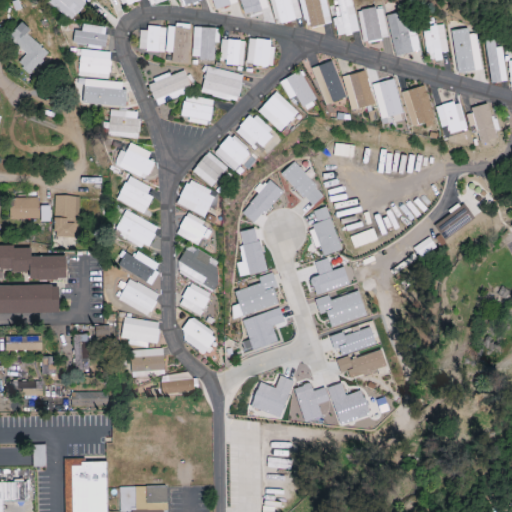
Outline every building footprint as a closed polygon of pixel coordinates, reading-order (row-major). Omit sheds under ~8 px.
[(73,20),(84,0),(46,0),(44,4),(73,20)] [(211,0),(215,11),(237,3),(235,0),(211,0)] [(238,0),(243,16),(268,9),(265,0),(238,0)] [(269,0),(276,26),(300,19),(295,0),(269,0)] [(298,0),(305,29),(330,23),(325,0),(298,0)] [(358,32),(351,0),(335,0),(339,18),(333,19),(336,37),(358,32)] [(361,42),(385,40),(383,8),(358,11),(361,42)] [(386,16),(395,57),(419,51),(416,36),(408,37),(403,13),(386,16)] [(29,74),(47,53),(26,34),(30,30),(21,22),(7,38),(26,54),(18,63),(29,74)] [(81,32),(73,31),(72,46),(105,49),(106,27),(82,25),(81,32)] [(187,63),(188,27),(166,26),(166,53),(171,53),(171,63),(187,63)] [(441,58),(441,53),(447,52),(444,26),(423,28),(426,60),(441,58)] [(163,52),(165,28),(139,27),(138,51),(163,52)] [(215,60),(215,28),(193,28),(192,59),(215,60)] [(476,34),(468,35),(468,29),(451,31),(456,74),(480,71),(476,34)] [(273,40),(247,39),(246,65),(271,66),(273,40)] [(221,65),(242,66),(243,40),(222,40),(221,65)] [(494,48),(493,40),(485,41),(489,84),(505,82),(502,48),(494,48)] [(110,52),(79,51),(79,73),(109,74),(110,52)] [(311,69),(324,105),(345,98),(332,61),(311,69)] [(201,95),(237,101),(242,74),(205,68),(201,95)] [(341,77),(350,111),(374,104),(364,70),(341,77)] [(147,82),(155,105),(191,91),(184,71),(170,76),(169,74),(147,82)] [(287,100),(297,96),(303,111),(315,105),(301,72),(279,82),(287,100)] [(125,82),(83,80),(82,105),(124,107),(125,82)] [(387,111),(388,117),(401,113),(391,80),(371,86),(380,113),(387,111)] [(400,92),(411,129),(435,122),(424,85),(400,92)] [(280,132),(297,112),(275,92),(257,113),(280,132)] [(180,116),(188,117),(187,123),(208,126),(212,101),(184,96),(180,116)] [(460,102),(435,106),(439,128),(446,127),(447,133),(465,131),(460,102)] [(464,111),(468,128),(475,126),(479,144),(496,139),(487,105),(464,111)] [(138,137),(138,111),(109,111),(108,136),(138,137)] [(260,147),(272,133),(250,113),(234,132),(251,147),(255,143),(260,147)] [(245,161),(246,162),(251,156),(229,135),(213,153),(234,172),(245,161)] [(147,160),(150,153),(129,143),(125,153),(120,151),(113,166),(145,180),(153,162),(147,160)] [(191,174),(213,187),(226,166),(205,153),(191,174)] [(324,196),(293,162),(281,174),(311,207),(324,196)] [(152,197),(146,194),(149,187),(127,177),(116,201),(144,214),(152,197)] [(240,212),(253,224),(282,193),(270,181),(240,212)] [(176,205),(204,217),(214,193),(186,182),(176,205)] [(53,236),(77,237),(78,196),(55,196),(53,236)] [(38,218),(38,198),(9,199),(10,220),(38,218)] [(474,217),(462,203),(434,226),(446,240),(474,217)] [(341,250),(325,207),(313,211),(318,225),(308,229),(315,249),(319,247),(323,256),(341,250)] [(157,228),(125,211),(113,232),(146,249),(157,228)] [(265,272),(257,228),(239,232),(242,246),(238,247),(241,263),(235,264),(238,277),(265,272)] [(419,258),(435,247),(429,237),(413,248),(419,258)] [(65,256),(31,257),(31,244),(0,244),(0,267),(29,267),(29,279),(66,279),(65,256)] [(194,250),(193,253),(184,249),(174,273),(213,291),(221,273),(214,270),(218,261),(194,250)] [(149,285),(160,266),(136,251),(133,258),(125,253),(117,266),(149,285)] [(315,294),(349,285),(344,267),(331,271),(328,258),(314,262),(318,277),(310,279),(315,294)] [(158,294),(127,279),(117,302),(148,316),(158,294)] [(210,294),(188,284),(178,306),(200,315),(210,294)] [(0,285),(0,313),(59,312),(59,285),(0,285)] [(318,314),(326,312),(330,326),(366,315),(359,291),(330,300),(329,295),(314,300),(318,314)] [(243,319),(251,350),(277,342),(272,326),(284,323),(280,309),(243,319)] [(120,339),(127,340),(127,345),(147,347),(147,343),(156,344),(158,322),(122,318),(120,339)] [(204,354),(215,333),(190,318),(178,339),(204,354)] [(110,326),(95,326),(95,338),(110,338),(110,326)] [(328,337),(333,350),(338,348),(341,357),(376,345),(369,327),(343,336),(342,332),(328,337)] [(86,334),(73,335),(74,375),(87,375),(86,334)] [(41,350),(41,336),(5,337),(5,351),(41,350)] [(130,377),(164,376),(163,349),(130,350),(130,377)] [(349,378),(386,367),(382,350),(349,359),(348,356),(336,360),(339,373),(347,371),(349,378)] [(42,375),(55,375),(54,357),(41,358),(42,375)] [(192,392),(191,373),(159,375),(160,394),(192,392)] [(282,417),(293,380),(279,376),(275,387),(259,382),(251,408),(282,417)] [(6,382),(6,395),(42,396),(42,383),(6,382)] [(325,387),(313,391),(310,383),(293,389),(304,422),(322,416),(318,405),(329,401),(325,387)] [(327,388),(338,425),(369,417),(362,391),(345,395),(341,383),(327,388)] [(107,393),(71,392),(71,408),(107,408),(107,393)] [(63,461),(64,511),(107,511),(106,460),(63,461)] [(0,482),(0,511),(3,511),(3,501),(28,501),(27,482),(0,482)] [(118,511),(126,511),(130,511),(166,511),(166,486),(118,487),(118,511)]
